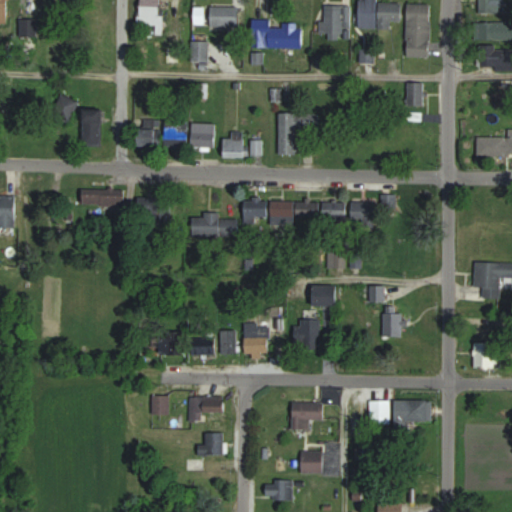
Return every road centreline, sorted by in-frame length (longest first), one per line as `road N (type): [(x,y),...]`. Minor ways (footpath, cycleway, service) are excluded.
road 1 (residential): [(451,511),(449,0)]
road 2 (residential): [(448,177),(0,163)]
road 3 (residential): [(174,376),(452,381)]
road 4 (residential): [(124,168),(123,0)]
road 5 (residential): [(245,511),(246,377)]
